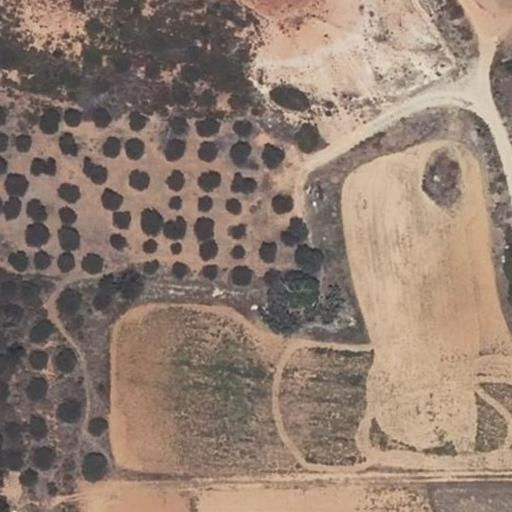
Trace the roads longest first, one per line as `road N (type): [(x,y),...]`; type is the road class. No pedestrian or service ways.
road 1 (track): [(477,95),(419,100),(303,169)]
road 2 (track): [(511,172),(477,95),(488,32),(463,0)]
